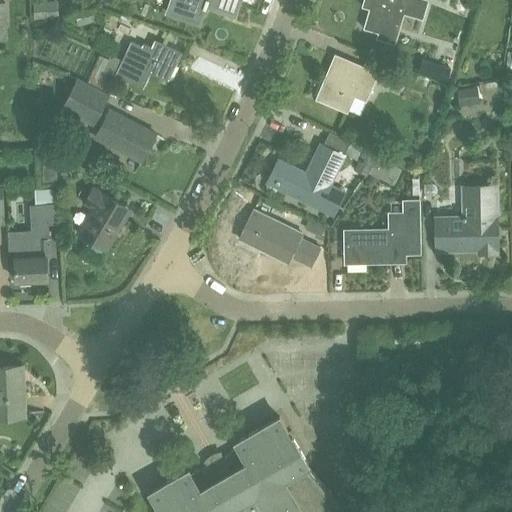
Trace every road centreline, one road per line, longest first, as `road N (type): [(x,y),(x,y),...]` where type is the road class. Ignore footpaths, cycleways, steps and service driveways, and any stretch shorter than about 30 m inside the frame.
road 1 (residential): [(511,308),(246,313),(164,267)]
road 2 (residential): [(164,267),(269,58),(288,0)]
road 3 (residential): [(12,511),(89,378)]
road 4 (residential): [(89,378),(164,267)]
